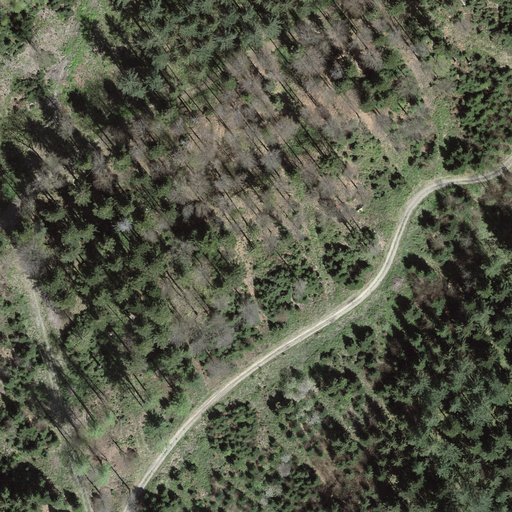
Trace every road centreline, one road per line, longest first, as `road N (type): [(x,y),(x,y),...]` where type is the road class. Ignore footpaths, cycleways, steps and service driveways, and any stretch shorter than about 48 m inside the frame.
road 1 (track): [(125,511),(198,414),(362,298),(430,188),(488,178),(511,161)]
road 2 (track): [(344,0),(84,150),(44,178),(0,226)]
road 3 (track): [(90,511),(0,256)]
